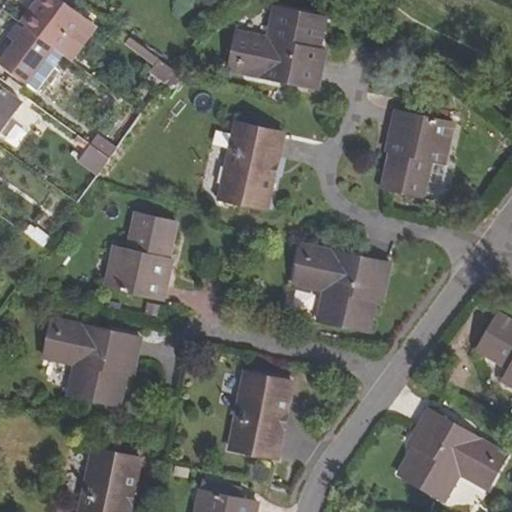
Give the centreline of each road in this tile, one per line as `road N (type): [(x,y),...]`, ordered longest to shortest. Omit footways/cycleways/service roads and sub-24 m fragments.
road 1 (residential): [(351,85),(350,112),(328,149),(325,193),(350,218),(484,253)]
road 2 (residential): [(192,328),(392,375)]
road 3 (residential): [(392,375),(331,455),(304,511)]
road 4 (residential): [(484,253),(392,375)]
